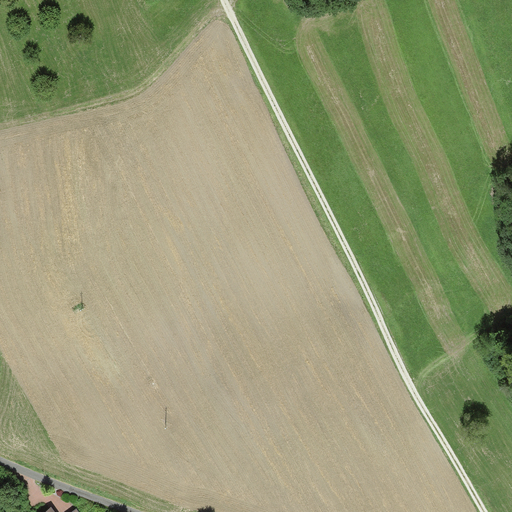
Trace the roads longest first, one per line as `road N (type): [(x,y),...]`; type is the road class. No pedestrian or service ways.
road 1 (track): [(224,0),(409,386),(482,511)]
road 2 (residential): [(0,459),(137,511)]
